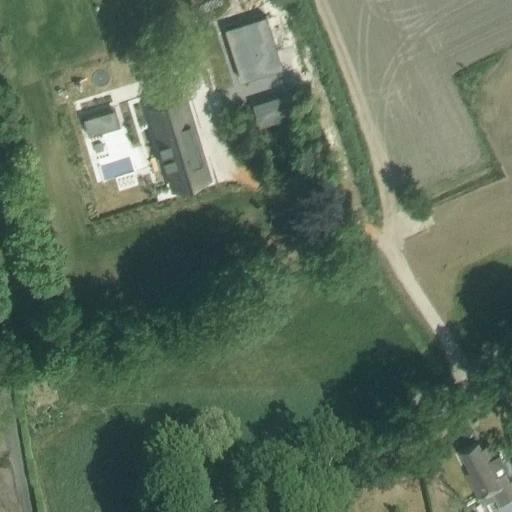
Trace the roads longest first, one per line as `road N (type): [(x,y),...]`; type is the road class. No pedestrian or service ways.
road 1 (tertiary): [(282,511),(511,375)]
road 2 (track): [(390,215),(387,181),(322,0)]
